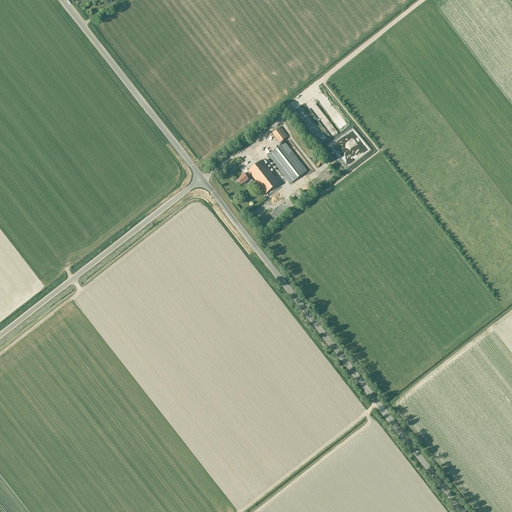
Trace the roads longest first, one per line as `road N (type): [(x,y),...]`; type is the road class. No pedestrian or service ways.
road 1 (tertiary): [(462,511),(202,178)]
road 2 (tertiary): [(0,335),(202,178)]
road 3 (tertiary): [(202,178),(61,0)]
